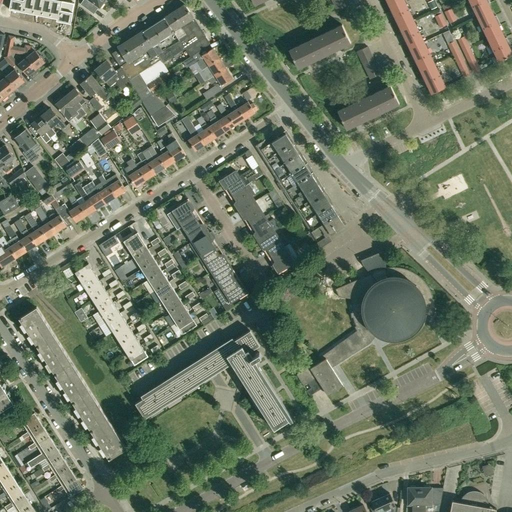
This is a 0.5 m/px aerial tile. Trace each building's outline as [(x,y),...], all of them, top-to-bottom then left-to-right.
[(11,0),(10,9),(23,11),(24,0),(11,0)] [(24,0),(23,11),(31,13),(33,0),(24,0)] [(33,0),(31,13),(40,15),(43,0),(33,0)] [(43,0),(40,15),(49,16),(52,0),(43,0)] [(57,0),(52,0),(49,16),(57,18),(57,21),(61,1),(57,0)] [(345,0),(335,5),(337,10),(348,5),(345,0)] [(404,0),(398,0),(389,4),(393,11),(391,12),(395,21),(397,20),(400,26),(414,20),(404,0)] [(469,0),(477,16),(491,9),(488,3),(490,2),(488,0),(469,0)] [(61,1),(58,21),(70,23),(74,3),(61,1)] [(445,11),(451,8),(452,8),(450,3),(443,6),(445,11)] [(185,4),(165,17),(185,49),(190,56),(205,47),(210,43),(185,4)] [(451,8),(445,11),(450,23),(456,20),(451,8)] [(491,9),(477,16),(488,38),(502,31),(499,25),(500,24),(496,15),(494,16),(491,9)] [(441,13),(435,16),(441,28),(447,25),(441,13)] [(165,17),(142,31),(161,59),(163,63),(185,49),(165,17)] [(414,20),(400,26),(403,33),(401,34),(406,43),(408,42),(411,48),(424,42),(414,20)] [(316,37),(324,55),(351,42),(342,24),(316,37)] [(159,76),(168,71),(163,63),(161,59),(142,31),(118,47),(124,55),(128,61),(120,66),(129,80),(131,83),(139,95),(143,101),(143,102),(151,115),(153,118),(155,122),(158,126),(176,115),(168,108),(166,106),(166,105),(156,95),(153,93),(153,92),(154,92),(147,85),(159,76)] [(502,31),(488,38),(499,61),(511,54),(511,52),(509,47),(511,46),(507,37),(505,38),(502,31)] [(450,32),(442,35),(445,42),(453,38),(450,32)] [(464,36),(458,39),(463,50),(470,47),(464,36)] [(316,37),(289,50),(298,68),(324,55),(316,37)] [(454,41),(448,44),(454,55),(460,52),(454,41)] [(424,42),(411,48),(414,55),(412,56),(416,65),(418,64),(421,70),(435,64),(424,42)] [(11,55),(12,52),(13,46),(7,45),(4,57),(5,58),(7,59),(11,55)] [(24,54),(27,57),(37,68),(45,61),(44,60),(45,59),(41,55),(40,55),(35,50),(32,46),(27,45),(26,48),(25,48),(19,47),(17,53),(24,54)] [(368,46),(357,51),(360,57),(371,52),(368,46)] [(190,56),(185,60),(188,64),(197,58),(203,68),(220,58),(213,48),(208,51),(205,47),(190,56)] [(470,47),(463,50),(469,61),(475,58),(470,47)] [(371,52),(360,57),(362,62),(373,57),(371,52)] [(460,52),(454,55),(459,66),(465,63),(460,52)] [(28,75),(32,72),(33,74),(38,70),(37,68),(27,57),(19,64),(28,75)] [(373,57),(362,62),(365,68),(376,62),(373,57)] [(7,59),(5,58),(0,62),(0,67),(1,69),(3,67),(9,62),(7,59)] [(220,58),(203,68),(201,70),(207,80),(210,78),(226,68),(220,58)] [(120,66),(115,70),(107,60),(95,69),(109,86),(115,81),(122,90),(131,83),(129,80),(120,66)] [(376,62),(365,68),(368,73),(379,68),(376,62)] [(435,64),(421,70),(424,77),(423,77),(427,87),(429,86),(432,93),(446,86),(435,64)] [(226,68),(210,78),(213,83),(218,80),(222,85),(233,78),(226,68)] [(379,68),(368,73),(370,79),(381,73),(379,68)] [(15,69),(7,76),(16,88),(25,81),(15,69)] [(101,87),(97,82),(91,75),(81,83),(91,96),(97,91),(105,100),(111,95),(103,86),(101,87)] [(7,76),(0,81),(0,86),(7,95),(16,88),(7,76)] [(162,80),(159,76),(147,85),(154,92),(165,85),(162,80)] [(203,93),(207,99),(222,90),(218,84),(203,93)] [(391,85),(364,98),(373,116),(400,103),(391,85)] [(70,92),(65,96),(82,116),(86,113),(82,108),(83,107),(78,101),(83,97),(75,88),(74,86),(69,90),(70,92)] [(248,90),(243,93),(248,100),(252,97),(248,90)] [(175,95),(173,92),(171,93),(166,96),(171,103),(177,99),(175,95)] [(229,94),(225,96),(234,111),(228,114),(235,125),(245,119),(238,108),(229,94)] [(143,101),(139,95),(126,106),(131,111),(142,101),(143,101)] [(65,96),(61,99),(60,98),(55,102),(56,104),(62,112),(64,114),(68,119),(73,115),(74,114),(79,119),(82,116),(65,96)] [(94,97),(90,101),(98,111),(103,107),(94,97)] [(364,98),(338,111),(346,128),(373,116),(364,98)] [(249,102),(238,108),(245,119),(255,112),(255,111),(258,109),(253,103),(250,104),(249,102)] [(221,103),(217,106),(221,113),(225,110),(221,103)] [(42,115),(41,115),(51,127),(56,123),(62,130),(67,126),(61,118),(60,119),(51,108),(47,111),(45,109),(40,113),(42,115)] [(140,108),(133,114),(135,117),(142,111),(140,108)] [(122,110),(121,109),(116,113),(121,119),(125,116),(126,115),(122,110)] [(211,110),(207,112),(211,119),(210,120),(212,125),(208,127),(215,138),(225,131),(218,121),(211,110)] [(37,119),(32,123),(42,134),(41,135),(46,142),(51,138),(50,137),(56,133),(51,127),(41,115),(40,113),(35,117),(37,119)] [(228,114),(218,121),(225,131),(235,125),(228,114)] [(193,137),(188,140),(195,150),(205,144),(198,133),(187,115),(181,119),(193,137)] [(201,116),(196,119),(201,126),(205,123),(201,116)] [(104,119),(92,129),(99,137),(111,127),(104,119)] [(124,128),(120,122),(114,127),(117,132),(124,128)] [(208,127),(198,133),(205,144),(215,138),(208,127)] [(36,143),(32,137),(26,129),(26,130),(24,130),(22,131),(21,133),(15,138),(21,146),(25,151),(24,152),(31,162),(38,157),(31,147),(36,143)] [(116,133),(114,130),(101,138),(103,142),(108,149),(111,148),(122,141),(117,133),(116,133)] [(91,144),(96,140),(89,132),(80,139),(87,147),(91,144)] [(172,142),(166,146),(175,160),(186,154),(172,132),(167,135),(172,142)] [(270,136),(256,145),(265,160),(291,143),(285,133),(274,141),(270,136)] [(98,138),(96,140),(91,144),(100,156),(107,151),(98,138)] [(75,157),(87,147),(80,139),(68,148),(75,157)] [(162,139),(157,142),(162,148),(160,149),(163,154),(159,156),(166,167),(175,160),(166,146),(162,139)] [(291,143),(265,160),(272,171),(299,154),(292,143),(291,143)] [(6,145),(0,148),(0,155),(10,169),(14,167),(11,162),(12,161),(11,159),(14,157),(6,145)] [(152,145),(147,148),(152,155),(150,156),(153,160),(149,163),(156,173),(166,167),(159,156),(152,145)] [(86,164),(92,160),(87,151),(80,156),(86,164)] [(142,161),(136,164),(139,169),(146,179),(156,173),(149,163),(142,152),(138,154),(142,161)] [(63,153),(54,160),(61,168),(70,161),(63,153)] [(299,154),(272,171),(278,181),(305,164),(299,154)] [(0,155),(0,167),(2,166),(6,172),(10,169),(0,155)] [(248,158),(246,159),(253,170),(260,166),(252,155),(248,158)] [(136,186),(146,179),(139,169),(136,164),(132,158),(127,161),(134,172),(129,175),(136,186)] [(85,169),(78,159),(65,168),(71,178),(85,169)] [(305,164),(278,181),(285,191),(312,174),(305,164)] [(35,166),(25,174),(38,190),(47,183),(35,166)] [(232,195),(249,184),(264,174),(260,166),(253,170),(251,172),(249,170),(239,176),(236,170),(228,175),(227,173),(219,179),(225,188),(227,187),(232,195)] [(26,175),(23,168),(7,179),(11,185),(26,175)] [(116,196),(126,190),(116,174),(106,180),(109,185),(116,196)] [(312,174),(285,191),(291,201),(318,184),(312,174)] [(109,185),(106,180),(102,175),(98,177),(102,183),(96,186),(106,202),(116,196),(109,185)] [(89,198),(96,209),(106,202),(96,186),(92,181),(88,184),(94,195),(89,198)] [(84,201),(79,204),(86,215),(96,209),(89,198),(79,182),(74,185),(84,201)] [(239,211),(255,201),(252,196),(255,194),(249,184),(232,195),(237,203),(235,204),(239,211)] [(318,184),(291,201),(298,212),(325,194),(318,184)] [(76,222),(86,215),(79,204),(72,193),(67,197),(75,207),(69,211),(64,203),(62,204),(64,208),(62,210),(65,215),(66,215),(68,217),(72,215),(76,222)] [(0,204),(6,214),(20,205),(13,194),(0,202),(0,204)] [(325,194),(298,212),(304,222),(331,204),(325,194)] [(47,206),(56,200),(53,195),(43,200),(47,206)] [(184,225),(197,217),(192,209),(194,207),(188,198),(180,204),(181,205),(173,210),(180,220),(184,225)] [(37,200),(28,206),(32,211),(35,209),(40,206),(40,205),(37,200)] [(251,225),(264,217),(261,211),(262,211),(255,201),(239,211),(244,218),(246,217),(251,225)] [(49,218),(48,219),(56,232),(67,225),(61,217),(65,215),(62,210),(64,208),(62,204),(55,209),(58,213),(56,214),(55,213),(54,213),(53,213),(50,215),(49,216),(49,217),(49,218)] [(304,222),(310,232),(338,215),(331,204),(304,222)] [(40,206),(35,209),(44,224),(40,227),(47,238),(56,232),(48,219),(40,206)] [(30,212),(24,216),(32,228),(38,224),(30,212)] [(311,245),(310,246),(328,235),(344,225),(338,215),(310,232),(304,235),(311,245)] [(193,241),(209,231),(204,224),(202,225),(197,217),(184,225),(187,231),(186,231),(193,241)] [(259,242),(275,231),(268,222),(264,217),(251,225),(256,233),(254,234),(259,242)] [(20,218),(14,222),(24,237),(20,240),(27,251),(37,244),(30,234),(20,218)] [(155,221),(154,222),(158,230),(163,227),(160,224),(158,220),(155,221)] [(10,225),(4,229),(11,239),(7,242),(17,257),(27,251),(20,240),(10,225)] [(40,227),(30,234),(37,244),(47,238),(40,227)] [(199,258),(216,247),(211,239),(213,238),(209,231),(193,241),(189,243),(199,258)] [(270,255),(284,247),(280,242),(281,241),(275,231),(259,242),(263,249),(265,247),(270,255)] [(137,232),(124,241),(135,257),(148,249),(137,232)] [(328,235),(310,246),(314,252),(331,241),(328,235)] [(0,241),(1,243),(0,244),(0,263),(2,267),(17,257),(7,242),(3,236),(0,237),(0,241)] [(160,241),(158,237),(151,242),(153,246),(160,241)] [(289,243),(284,247),(270,255),(275,263),(273,265),(279,274),(288,269),(287,267),(294,262),(290,255),(295,252),(289,243)] [(209,273),(212,271),(228,261),(224,254),(221,255),(216,247),(199,258),(209,273)] [(167,252),(165,248),(158,253),(160,256),(167,252)] [(148,249),(135,257),(141,268),(155,259),(148,249)] [(386,267),(385,255),(382,249),(360,258),(363,265),(371,273),(365,277),(364,276),(358,280),(357,279),(350,283),(350,282),(335,288),(338,296),(351,299),(351,303),(352,303),(352,305),(352,307),(352,310),(352,312),(350,312),(351,317),(353,317),(354,320),(355,322),(356,325),(355,326),(357,330),(301,371),(297,365),(292,367),(296,374),(304,385),(317,377),(328,395),(343,385),(332,367),(353,354),(369,344),(371,343),(376,335),(378,336),(380,337),(381,338),(383,339),(384,339),(386,340),(388,340),(390,340),(393,341),(396,341),(398,340),(400,340),(401,340),(403,339),(405,339),(407,338),(409,337),(411,336),(413,335),(414,333),(416,332),(417,331),(419,329),(420,328),(421,326),(422,324),(424,322),(424,320),(425,318),(426,314),(432,315),(434,307),(433,306),(434,299),(432,299),(431,291),(430,292),(427,284),(426,285),(422,278),(421,279),(416,273),(415,274),(409,269),(408,270),(402,267),(401,268),(393,266),(393,268),(386,267)] [(178,251),(173,254),(178,260),(182,258),(178,251)] [(155,259),(141,268),(148,279),(162,270),(155,259)] [(174,263),(172,259),(165,263),(167,267),(174,263)] [(218,289),(236,278),(231,270),(233,268),(228,261),(212,271),(215,276),(212,279),(218,289)] [(89,263),(75,272),(86,289),(99,280),(89,263)] [(104,276),(111,272),(109,268),(102,272),(104,276)] [(162,270),(148,279),(155,290),(169,281),(162,270)] [(181,274),(179,270),(172,274),(174,278),(181,274)] [(236,278),(218,289),(225,298),(228,296),(232,302),(239,297),(240,299),(249,293),(243,284),(241,286),(236,278)] [(112,287),(118,283),(116,279),(109,283),(112,287)] [(99,280),(86,289),(92,299),(106,291),(99,280)] [(169,281),(155,290),(162,301),(176,292),(169,281)] [(188,284),(186,281),(179,285),(181,289),(188,284)] [(199,295),(202,299),(213,292),(210,287),(199,295)] [(118,298),(125,293),(123,290),(116,294),(118,298)] [(106,291),(92,299),(99,310),(113,301),(106,291)] [(176,292),(162,301),(169,312),(183,303),(176,292)] [(195,295),(193,292),(186,296),(188,300),(195,295)] [(113,301),(99,310),(106,321),(120,312),(113,301)] [(125,309),(132,305),(130,301),(123,305),(125,309)] [(202,306),(200,302),(192,307),(195,311),(202,306)] [(183,303),(169,312),(176,322),(189,314),(183,303)] [(37,307),(19,318),(37,346),(55,335),(37,307)] [(120,312),(106,321),(113,332),(127,323),(120,312)] [(209,317),(207,313),(199,318),(202,322),(209,317)] [(189,314),(176,322),(183,334),(197,325),(189,314)] [(139,331),(146,326),(144,322),(137,327),(139,331)] [(127,323),(113,332),(120,343),(134,334),(127,323)] [(254,364),(257,362),(255,360),(262,356),(259,352),(253,356),(250,351),(260,344),(251,329),(218,350),(222,357),(227,365),(235,361),(241,371),(239,373),(274,429),(289,419),(254,364)] [(146,341),(153,337),(150,333),(143,338),(146,341)] [(134,334),(120,343),(127,354),(140,345),(134,334)] [(55,335),(37,346),(55,374),(73,363),(55,335)] [(160,348),(158,345),(157,344),(150,349),(152,353),(160,348)] [(140,345),(127,354),(134,365),(148,356),(140,345)] [(222,357),(218,350),(205,358),(135,403),(145,418),(215,373),(227,365),(222,357)] [(73,363),(55,374),(73,402),(91,391),(73,363)] [(0,380),(0,410),(14,402),(0,380)] [(307,390),(310,395),(316,392),(312,387),(307,390)] [(91,391),(73,402),(91,431),(109,420),(91,391)] [(35,412),(15,425),(17,428),(23,424),(28,431),(22,435),(22,436),(42,423),(35,412)] [(109,420),(91,431),(109,459),(127,448),(109,420)] [(42,423),(22,436),(24,439),(30,435),(35,442),(48,434),(42,423)] [(55,444),(48,434),(35,442),(29,446),(29,447),(30,449),(37,445),(42,453),(55,444)] [(49,464),(62,455),(55,444),(42,453),(35,457),(28,462),(31,468),(45,459),(49,464)] [(21,461),(17,455),(13,457),(17,464),(21,461)] [(49,464),(34,473),(36,477),(45,472),(44,471),(51,467),(55,474),(69,466),(62,455),(49,464)] [(4,462),(0,464),(0,479),(11,473),(4,462)] [(57,477),(62,485),(75,476),(69,466),(55,474),(49,478),(51,482),(57,477)] [(11,473),(0,479),(0,484),(4,492),(18,483),(11,473)] [(75,476),(62,485),(56,489),(58,492),(64,488),(69,496),(83,488),(75,476)] [(18,483),(4,492),(0,494),(0,498),(6,495),(11,502),(25,494),(18,483)] [(408,487),(408,497),(408,504),(414,504),(414,511),(419,511),(420,487),(416,487),(416,486),(410,486),(410,487),(408,487)] [(419,511),(425,511),(425,504),(440,504),(443,490),(431,490),(431,487),(430,487),(430,486),(424,486),(424,487),(420,487),(419,511)] [(452,500),(451,508),(450,511),(495,511),(496,508),(489,507),(489,504),(488,500),(486,497),(484,494),(481,492),(477,491),(473,490),(469,491),(466,493),(463,496),(461,499),(460,502),(452,500)] [(395,505),(394,502),(390,493),(371,501),(372,502),(373,502),(377,511),(385,511),(386,511),(385,510),(395,505)] [(11,502),(4,507),(6,510),(13,506),(17,511),(19,511),(31,505),(25,494),(11,502)]
